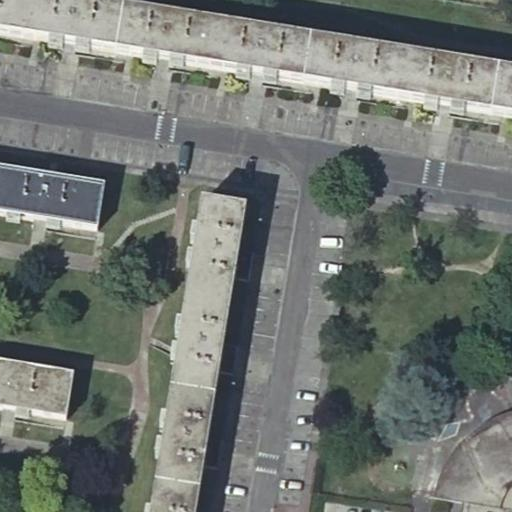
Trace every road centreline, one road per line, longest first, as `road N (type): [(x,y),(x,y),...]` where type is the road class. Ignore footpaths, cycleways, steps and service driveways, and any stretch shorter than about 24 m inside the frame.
road 1 (residential): [(317,151),(259,511)]
road 2 (residential): [(317,151),(0,100)]
road 3 (residential): [(511,181),(317,151)]
